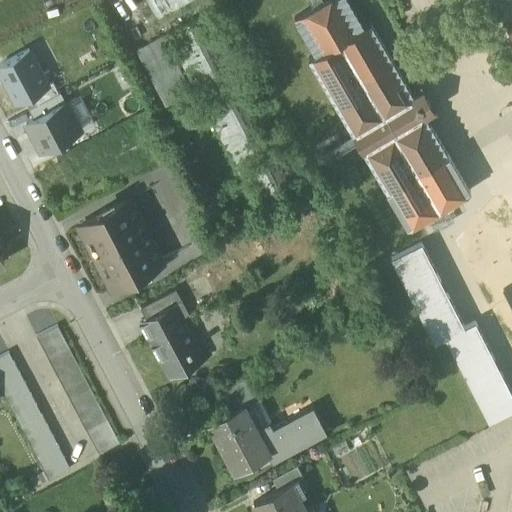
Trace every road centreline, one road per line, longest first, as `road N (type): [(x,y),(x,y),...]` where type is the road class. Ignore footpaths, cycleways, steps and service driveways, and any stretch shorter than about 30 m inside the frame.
road 1 (residential): [(187,511),(65,273)]
road 2 (residential): [(65,273),(0,146)]
